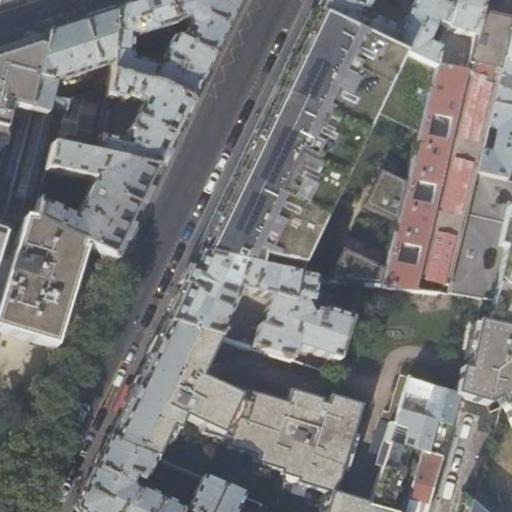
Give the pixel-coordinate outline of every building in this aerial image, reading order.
[(164,0),(147,0),(132,5),(114,11),(111,56),(122,57),(129,54),(130,40),(172,26),(172,25),(164,0)] [(164,0),(172,25),(184,21),(185,23),(188,26),(183,38),(177,36),(175,41),(211,58),(225,29),(238,0),(164,0)] [(371,0),(316,0),(310,13),(433,71),(436,59),(438,51),(425,44),(432,30),(431,29),(434,23),(443,27),(447,10),(425,0),(412,0),(395,35),(390,31),(369,21),(363,23),(359,21),(364,10),(369,12),(371,7),(368,6),(371,0)] [(425,0),(447,10),(443,27),(442,30),(472,37),(478,13),(480,0),(425,0)] [(48,33),(28,112),(31,113),(30,115),(14,179),(12,189),(7,216),(35,222),(52,148),(93,157),(103,110),(105,100),(110,77),(111,56),(114,11),(81,22),(48,33)] [(418,132),(433,71),(310,13),(296,42),(260,117),(244,152),(219,204),(194,256),(295,279),(374,116),(418,132)] [(511,21),(478,13),(472,37),(464,72),(464,73),(466,74),(419,278),(450,285),(476,175),(481,153),(487,129),(492,106),(503,61),(511,21)] [(511,20),(511,21),(503,61),(511,63),(511,20)] [(31,113),(28,112),(48,33),(0,48),(0,142),(0,143),(4,144),(9,136),(7,124),(10,109),(30,115),(31,113)] [(201,79),(211,58),(175,41),(173,40),(169,41),(161,60),(161,63),(163,65),(163,68),(158,69),(133,62),(129,54),(122,57),(111,56),(110,77),(156,87),(189,103),(201,79)] [(443,61),(436,59),(433,71),(418,132),(402,199),(380,288),(416,291),(419,278),(466,74),(464,73),(464,72),(442,66),(443,61)] [(511,63),(503,61),(492,106),(511,110),(511,63)] [(156,87),(110,77),(105,100),(122,104),(124,100),(135,102),(140,107),(122,145),(104,141),(110,112),(103,110),(93,157),(157,171),(170,144),(189,103),(156,87)] [(511,110),(492,106),(487,129),(496,131),(491,155),(481,153),(476,175),(505,181),(510,158),(511,157),(511,156),(511,110)] [(511,182),(505,181),(476,175),(450,285),(448,294),(490,301),(511,304),(511,182)] [(0,331),(53,350),(69,295),(81,254),(80,250),(82,245),(35,222),(24,220),(11,261),(0,257),(0,331)] [(295,279),(194,256),(177,292),(162,324),(215,340),(219,341),(236,304),(231,302),(236,292),(267,301),(259,330),(256,329),(252,345),(242,342),(240,347),(252,351),(264,355),(290,362),(294,349),(333,361),(345,318),(319,311),(318,314),(311,311),(307,313),(305,306),(310,304),(315,282),(295,279)] [(462,372),(455,395),(457,395),(457,396),(487,405),(504,396),(509,405),(511,403),(511,304),(490,301),(468,373),(462,372)] [(150,350),(106,440),(153,461),(198,480),(214,439),(225,440),(223,446),(252,454),(249,460),(279,469),(278,473),(294,478),(293,481),(330,492),(331,492),(359,403),(328,395),(326,406),(319,404),(320,401),(289,392),(285,405),(223,385),(221,388),(197,379),(215,340),(162,324),(150,350)] [(249,362),(261,366),(264,355),(252,351),(249,362)] [(455,395),(408,381),(399,412),(448,427),(452,414),(457,396),(457,395),(455,395)] [(511,403),(509,405),(501,409),(511,430),(511,403)] [(448,427),(399,412),(395,425),(390,443),(409,449),(420,452),(440,458),(444,442),(448,427)] [(144,481),(153,461),(106,440),(84,486),(74,508),(74,510),(74,511),(153,511),(159,500),(141,492),(140,491),(138,492),(136,493),(130,491),(130,488),(129,486),(132,481),(139,483),(142,483),(144,481)] [(389,511),(409,449),(390,443),(370,504),(370,507),(387,511),(389,511)] [(424,511),(432,484),(440,458),(420,452),(402,511),(424,511)] [(208,511),(220,489),(198,480),(185,511),(184,511),(178,511),(178,510),(177,508),(176,508),(159,500),(153,511),(208,511)] [(233,511),(240,498),(220,489),(208,511),(233,511)] [(387,511),(370,507),(370,504),(331,492),(330,492),(323,511),(387,511)] [(480,511),(460,495),(455,511),(480,511)]
